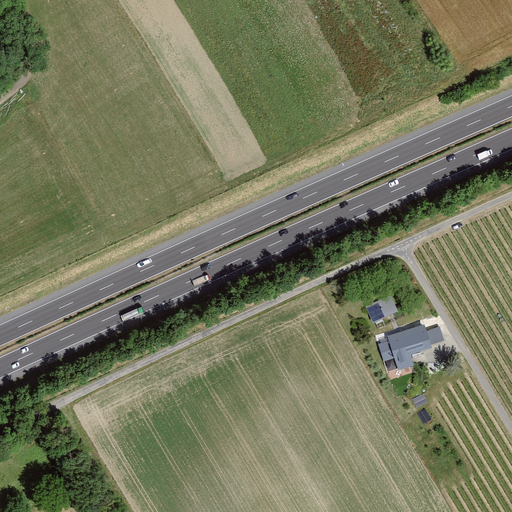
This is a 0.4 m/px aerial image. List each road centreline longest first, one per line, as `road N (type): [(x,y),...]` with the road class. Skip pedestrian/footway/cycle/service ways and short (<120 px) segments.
road 1 (motorway): [(511,106),(0,335)]
road 2 (motorway): [(0,368),(511,139)]
road 3 (residential): [(402,246),(511,428)]
